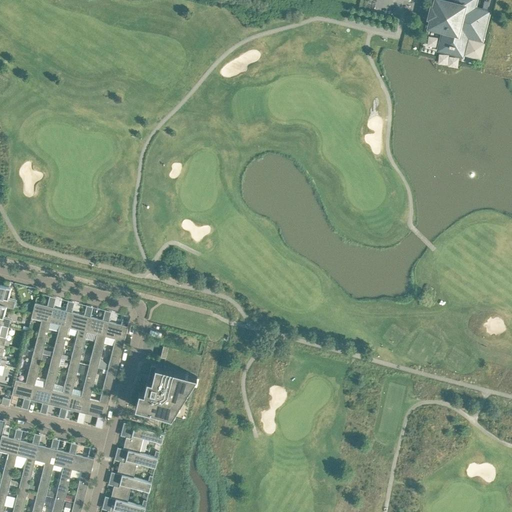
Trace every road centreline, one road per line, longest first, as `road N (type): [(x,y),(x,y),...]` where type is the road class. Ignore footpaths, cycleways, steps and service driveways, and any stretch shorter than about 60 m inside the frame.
road 1 (residential): [(111,442),(141,307),(0,273)]
road 2 (track): [(511,397),(251,327)]
road 3 (track): [(384,511),(416,405),(449,405),(511,445)]
